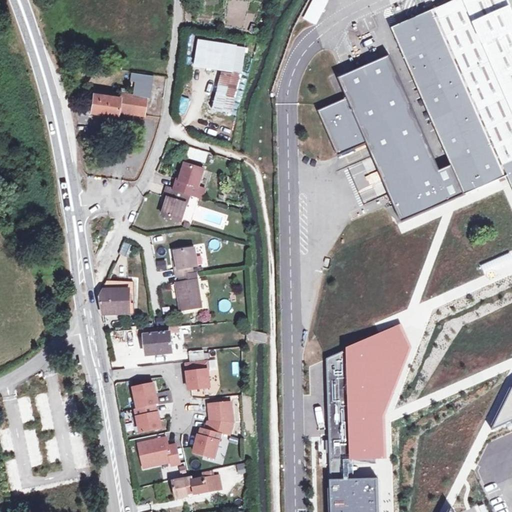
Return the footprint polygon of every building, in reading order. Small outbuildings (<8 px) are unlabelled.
[(328,0),(313,0),(304,18),(315,24),(328,0)] [(511,0),(458,0),(391,29),(451,165),(440,170),(389,56),(337,79),(345,97),(316,110),(337,157),(366,144),(371,156),(391,148),(412,196),(393,205),(401,223),(507,176),(511,186),(511,0)] [(211,69),(222,71),(231,72),(235,47),(199,42),(194,67),(205,68),(205,71),(211,72),(211,69)] [(235,47),(231,72),(240,73),(243,49),(235,47)] [(230,113),(240,73),(231,72),(222,71),(212,111),(230,113)] [(94,89),(91,112),(118,116),(119,111),(145,115),(147,97),(151,98),(154,76),(132,72),(131,81),(136,82),(134,95),(128,95),(129,89),(122,88),(121,93),(94,89)] [(391,148),(371,156),(393,205),(412,196),(391,148)] [(176,190),(191,195),(197,198),(207,171),(188,165),(185,174),(182,173),(176,190)] [(168,199),(166,206),(163,215),(182,222),(191,195),(176,190),(169,188),(165,198),(168,199)] [(349,261),(366,306),(425,284),(421,273),(454,261),(457,271),(468,267),(453,230),(426,240),(419,223),(401,230),(411,258),(404,260),(385,209),(349,223),(362,256),(349,261)] [(481,244),(487,266),(502,263),(496,240),(481,244)] [(128,243),(123,252),(132,256),(136,247),(128,243)] [(179,262),(180,269),(181,276),(195,274),(194,266),(199,266),(196,249),(177,252),(179,262)] [(166,270),(166,262),(157,261),(157,270),(166,270)] [(202,308),(197,274),(195,274),(181,276),(182,283),(178,284),(182,311),(202,308)] [(108,281),(103,291),(129,290),(129,299),(134,299),(134,282),(108,281)] [(129,290),(103,291),(101,296),(104,313),(130,313),(129,299),(129,290)] [(325,293),(325,311),(353,311),(353,292),(325,293)] [(158,295),(152,296),(154,312),(160,311),(158,295)] [(226,299),(217,303),(222,313),(230,309),(226,299)] [(322,330),(337,330),(338,321),(322,321),(322,330)] [(179,327),(144,330),(147,356),(173,353),(171,334),(179,333),(179,327)] [(404,350),(394,330),(326,359),(330,466),(380,464),(377,415),(404,350)] [(190,352),(191,361),(205,360),(204,350),(190,352)] [(208,362),(187,364),(189,390),(210,387),(208,362)] [(470,394),(483,420),(495,414),(482,388),(470,394)] [(505,406),(492,431),(511,422),(511,392),(511,394),(505,406)] [(207,423),(205,430),(220,434),(228,436),(232,424),(231,404),(209,406),(210,423),(207,423)] [(155,405),(135,409),(139,432),(161,428),(158,413),(157,413),(155,405)] [(205,430),(201,429),(199,437),(198,436),(193,453),(213,459),(220,434),(205,430)] [(165,438),(137,443),(142,467),(169,462),(170,465),(178,464),(177,460),(174,445),(167,447),(165,438)] [(419,450),(395,451),(396,466),(420,464),(419,450)] [(235,485),(245,484),(243,469),(233,470),(235,485)] [(212,471),(194,475),(194,477),(195,480),(213,477),(212,471)] [(194,477),(174,481),(178,498),(189,496),(186,486),(195,484),(197,493),(219,489),(217,476),(213,477),(195,480),(194,477)] [(382,511),(381,479),(334,481),(335,511),(382,511)] [(459,511),(451,492),(440,511),(459,511)]
